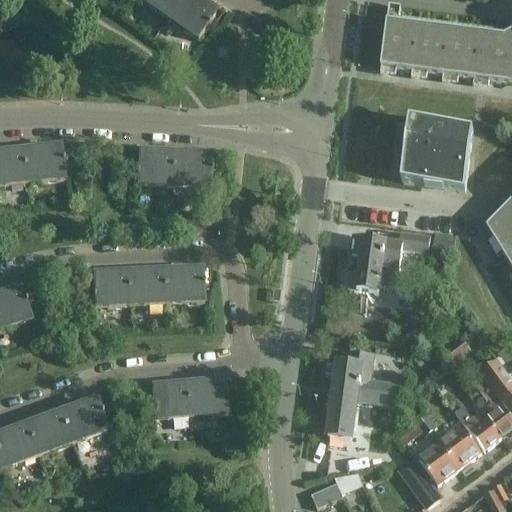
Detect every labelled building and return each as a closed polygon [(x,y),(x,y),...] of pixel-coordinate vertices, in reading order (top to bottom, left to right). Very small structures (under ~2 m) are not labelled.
[(141,0),(148,4),(146,8),(167,22),(170,19),(168,18),(179,0),(141,0)] [(179,0),(168,18),(170,19),(178,25),(176,28),(196,42),(206,29),(208,26),(213,18),(200,8),(202,5),(194,0),(179,0)] [(389,8),(381,71),(511,88),(511,35),(504,40),(398,26),(400,10),(389,8)] [(404,184),(403,187),(421,189),(443,192),(465,195),(473,132),(472,132),(451,129),(411,124),(410,134),(404,184)] [(23,154),(22,154),(23,158),(26,184),(29,183),(38,182),(39,186),(64,184),(60,153),(60,154),(44,155),(44,152),(24,154),(23,154)] [(137,155),(135,184),(147,185),(148,189),(174,191),(174,187),(172,187),(173,160),(172,160),(157,159),(157,156),(152,156),(137,155)] [(0,186),(2,186),(3,190),(29,187),(29,183),(26,184),(23,158),(8,159),(8,156),(0,156),(0,186)] [(172,157),(172,160),(173,160),(172,187),(174,187),(184,187),(184,191),(209,193),(211,163),(193,162),(193,158),(188,158),(172,157)] [(511,272),(511,205),(487,231),(511,272)] [(377,298),(378,293),(396,296),(402,255),(427,258),(429,240),(400,236),(399,248),(354,242),(351,262),(361,263),(356,295),(377,298)] [(454,240),(434,238),(432,251),(452,254),(454,240)] [(164,275),(163,275),(164,278),(165,305),(168,305),(177,304),(178,308),(203,307),(202,289),(202,286),(202,277),(185,277),(185,274),(180,274),(165,275),(164,275)] [(129,277),(128,277),(128,280),(129,306),(132,306),(141,306),(142,310),(168,309),(168,305),(165,305),(164,278),(149,279),(149,276),(143,276),(129,277)] [(109,278),(92,279),(93,308),(105,307),(106,311),(132,310),(132,306),(129,306),(128,280),(113,281),(113,278),(109,278)] [(0,328),(4,327),(6,331),(30,324),(21,295),(20,295),(4,300),(3,297),(0,297),(0,328)] [(448,372),(470,355),(460,342),(439,360),(448,372)] [(394,409),(397,390),(369,386),(372,361),(349,358),(347,368),(337,367),(337,369),(333,369),(332,380),(336,381),(328,440),(351,444),(356,404),(394,409)] [(497,365),(478,378),(511,423),(511,387),(497,366),(497,365)] [(511,434),(511,423),(478,378),(470,384),(486,405),(488,404),(490,407),(480,415),(500,443),(511,434)] [(187,388),(186,388),(187,392),(189,418),(192,417),(201,417),(202,420),(227,418),(225,402),(225,398),(224,388),(208,390),(207,387),(201,387),(188,388),(187,388)] [(165,390),(151,391),(153,420),(165,419),(166,423),(192,421),(192,417),(189,418),(187,392),(172,393),(171,390),(165,390)] [(61,415),(60,416),(61,419),(70,443),(73,442),(81,439),(83,443),(106,434),(100,415),(96,406),(80,412),(79,408),(74,410),(61,415)] [(463,410),(455,416),(484,455),(500,443),(480,415),(471,421),(463,410)] [(26,428),(27,431),(36,456),(39,455),(47,452),(49,455),(74,446),(73,442),(70,443),(61,419),(46,424),(45,421),(40,423),(27,428),(26,428)] [(427,419),(421,423),(430,435),(436,431),(427,419)] [(421,423),(396,442),(402,450),(421,436),(424,440),(430,435),(421,423)] [(0,461),(2,468),(5,467),(14,464),(15,468),(40,459),(39,455),(36,456),(27,431),(12,437),(11,434),(6,436),(0,437),(0,461)] [(450,434),(437,445),(439,448),(459,473),(480,457),(461,431),(453,437),(450,434)] [(459,473),(439,448),(418,464),(438,490),(459,473)] [(414,464),(398,475),(425,511),(428,511),(441,502),(414,464)] [(335,483),(334,483),(337,488),(342,499),(363,490),(357,478),(335,483)] [(337,488),(311,499),(316,511),(319,511),(343,502),(342,499),(337,488)] [(489,511),(502,511),(493,495),(484,500),(489,511)]
